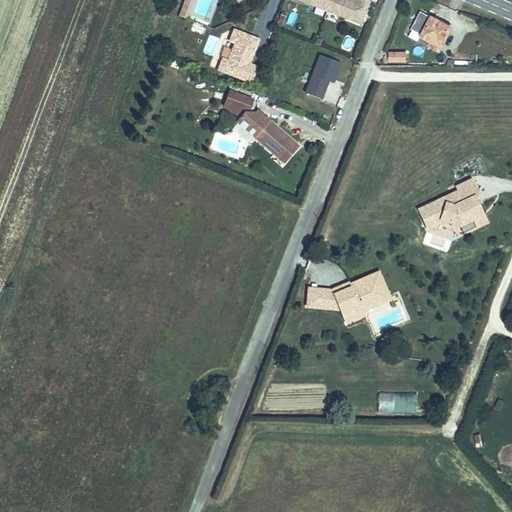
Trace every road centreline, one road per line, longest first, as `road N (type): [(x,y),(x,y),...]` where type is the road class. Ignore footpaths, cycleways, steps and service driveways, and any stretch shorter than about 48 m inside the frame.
road 1 (track): [(511,266),(451,426)]
road 2 (track): [(363,73),(511,72)]
